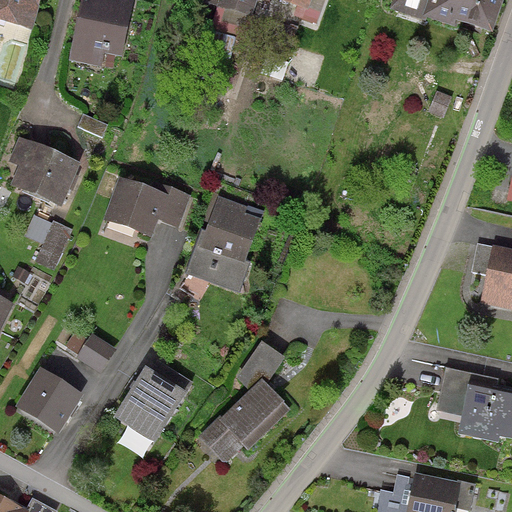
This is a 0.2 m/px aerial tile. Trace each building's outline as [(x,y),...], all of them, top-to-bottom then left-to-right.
[(41,0),(0,0),(0,19),(33,29),(41,0)] [(81,0),(69,60),(102,67),(105,52),(122,56),(134,0),(81,0)] [(256,0),(224,0),(223,6),(253,14),(256,0)] [(496,31),(506,0),(435,0),(430,18),(457,27),(460,19),(496,31)] [(444,118),(452,95),(438,90),(430,113),(444,118)] [(34,149),(18,185),(61,204),(77,168),(34,149)] [(166,198),(122,183),(109,219),(153,235),(166,198)] [(261,215),(221,201),(206,247),(246,261),(261,215)] [(75,228),(53,220),(38,261),(59,269),(75,228)] [(511,255),(497,252),(487,300),(511,304),(511,255)] [(0,329),(10,308),(0,302),(0,329)] [(93,334),(76,358),(100,373),(116,349),(93,334)] [(81,397),(42,373),(21,408),(60,432),(81,397)] [(185,395),(148,373),(120,419),(157,441),(185,395)] [(284,405),(264,385),(226,422),(245,442),(284,405)] [(511,402),(468,394),(460,431),(511,440),(511,402)] [(447,511),(452,486),(414,480),(408,511),(447,511)] [(23,511),(0,499),(0,511),(23,511)]
